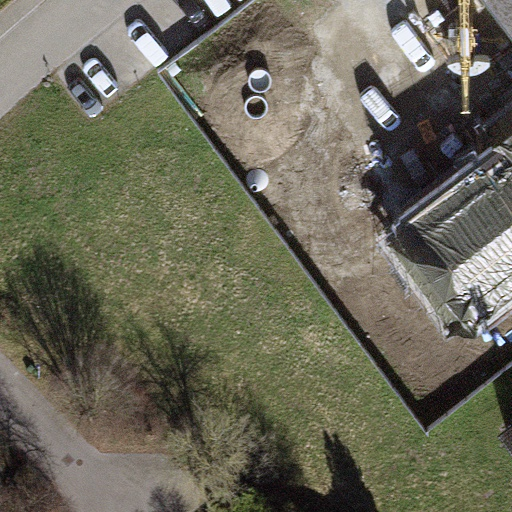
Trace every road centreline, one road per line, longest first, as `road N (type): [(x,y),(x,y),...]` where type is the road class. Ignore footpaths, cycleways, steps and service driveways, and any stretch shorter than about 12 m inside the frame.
road 1 (residential): [(0,388),(110,508)]
road 2 (residential): [(101,0),(0,82)]
